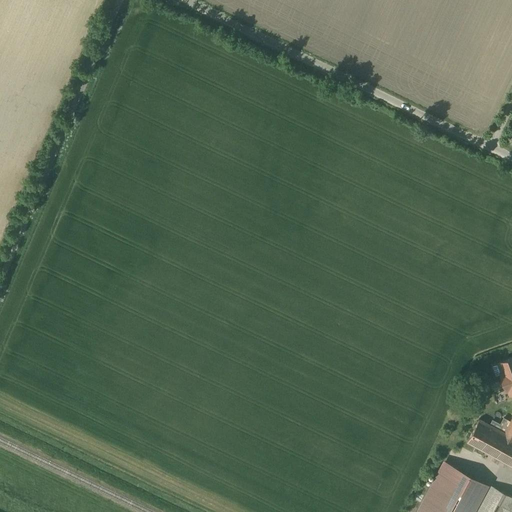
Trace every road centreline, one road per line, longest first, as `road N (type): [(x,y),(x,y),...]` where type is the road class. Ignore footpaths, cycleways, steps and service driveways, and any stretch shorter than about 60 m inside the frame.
road 1 (unclassified): [(511,158),(182,0)]
road 2 (unclassified): [(0,281),(120,0)]
